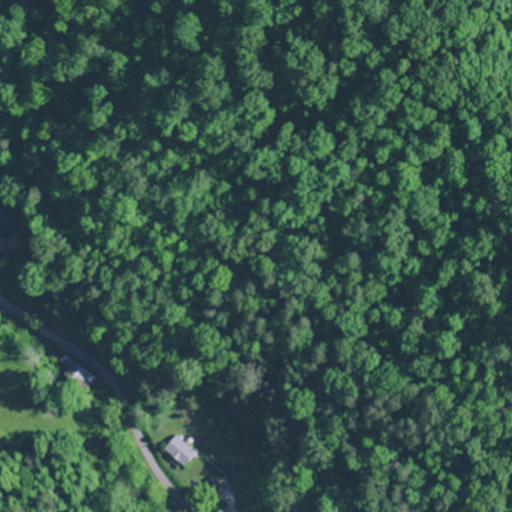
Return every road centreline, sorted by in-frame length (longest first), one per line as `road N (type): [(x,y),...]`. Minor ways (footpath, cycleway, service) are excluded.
road 1 (residential): [(184,511),(137,454),(105,389),(0,309)]
road 2 (residential): [(93,376),(116,311),(95,232)]
